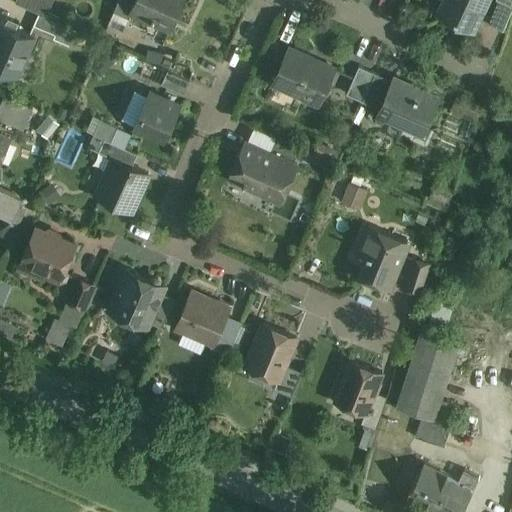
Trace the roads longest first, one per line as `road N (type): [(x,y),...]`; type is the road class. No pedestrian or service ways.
road 1 (residential): [(265,0),(172,213),(182,241),(372,324)]
road 2 (tertiary): [(318,511),(0,374)]
road 3 (residential): [(330,0),(471,70)]
